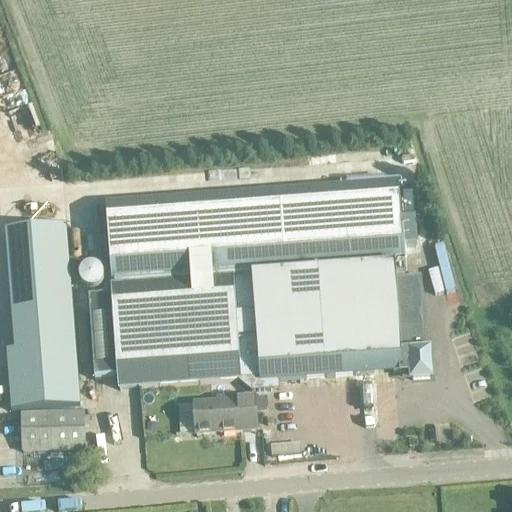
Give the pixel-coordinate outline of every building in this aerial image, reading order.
[(282,149),(282,161),(307,160),(306,148),(282,149)] [(399,182),(106,204),(111,279),(396,258),(405,257),(404,249),(402,222),(399,182)] [(413,193),(403,194),(405,218),(415,217),(413,193)] [(402,222),(404,249),(418,248),(416,221),(402,222)] [(7,353),(12,416),(82,410),(67,228),(6,233),(15,352),(7,353)] [(112,298),(88,299),(93,379),(117,378),(118,392),(239,384),(251,393),(278,392),(278,381),(410,371),(411,383),(434,382),(432,349),(427,349),(422,278),(398,280),(396,258),(111,279),(111,287),(112,298)] [(254,398),(219,400),(219,404),(196,406),(198,436),(257,431),(254,398)] [(24,416),(22,416),(23,454),(85,453),(84,415),(25,416),(24,416)] [(278,448),(279,457),(297,456),(296,447),(278,448)]
